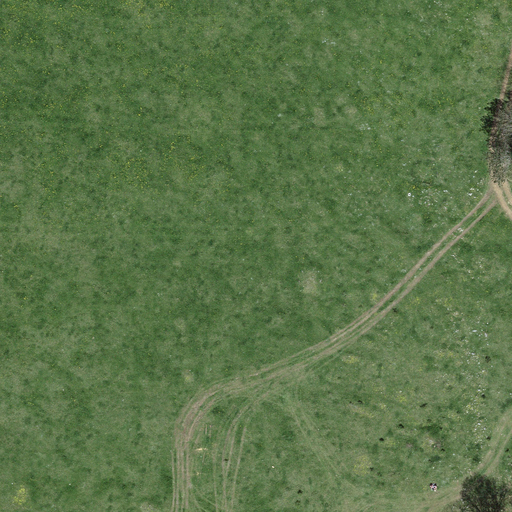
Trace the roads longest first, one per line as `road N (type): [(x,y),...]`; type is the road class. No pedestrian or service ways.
road 1 (track): [(80,0),(304,242),(511,332)]
road 2 (track): [(511,79),(497,177),(511,215)]
